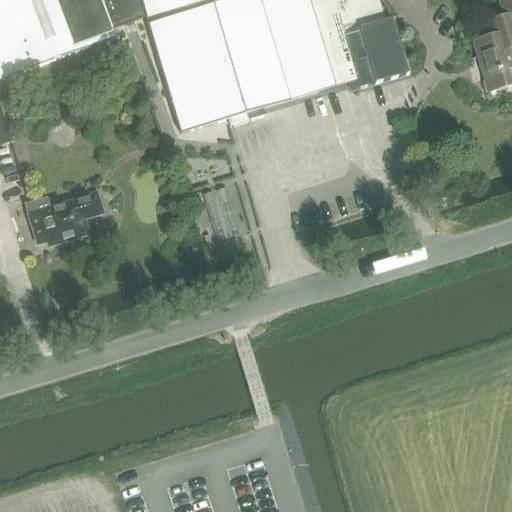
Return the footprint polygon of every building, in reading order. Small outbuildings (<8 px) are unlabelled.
[(100,0),(0,0),(0,82),(115,39),(100,0)] [(141,0),(149,26),(148,26),(180,135),(349,85),(351,93),(409,76),(392,21),(385,23),(377,0),(141,0)] [(511,0),(500,4),(504,18),(487,23),(491,38),(474,43),(489,94),(511,86),(511,59),(509,50),(511,49),(511,0)] [(0,146),(12,142),(0,111),(0,146)] [(46,200),(26,206),(37,246),(47,243),(49,248),(87,236),(83,221),(102,215),(96,196),(77,202),(49,210),(46,200)]
